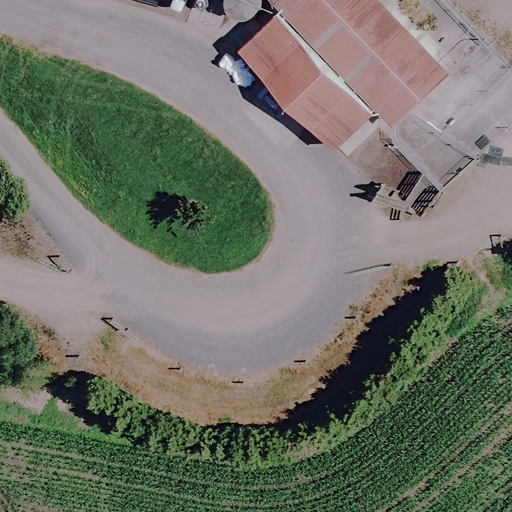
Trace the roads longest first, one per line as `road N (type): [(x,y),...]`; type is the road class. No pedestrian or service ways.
road 1 (track): [(0,36),(122,180),(125,256),(0,259)]
road 2 (track): [(511,213),(125,256)]
